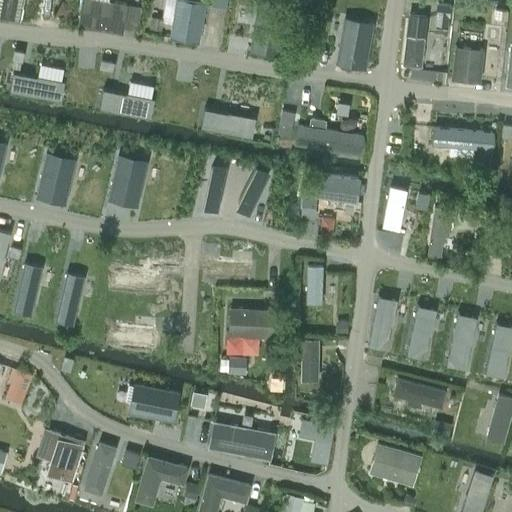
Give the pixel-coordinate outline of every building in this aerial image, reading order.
[(23,0),(0,0),(0,14),(20,18),(23,0)] [(66,17),(73,5),(64,0),(61,0),(55,11),(66,17)] [(81,0),(78,24),(121,31),(126,3),(110,0),(81,0)] [(175,0),(170,36),(197,41),(204,1),(198,0),(175,0)] [(449,4),(435,2),(434,16),(433,26),(446,27),(447,17),(448,17),(449,4)] [(255,6),(248,46),(278,51),(284,10),(255,6)] [(505,10),(494,9),(493,17),(504,18),(505,10)] [(403,61),(419,63),(425,16),(409,14),(403,61)] [(343,18),(335,61),(361,66),(369,23),(343,18)] [(451,77),(479,80),(483,48),(455,45),(451,77)] [(12,78),(9,90),(60,100),(63,84),(37,79),(37,77),(13,72),(12,76),(12,78)] [(101,95),(99,107),(150,117),(153,101),(127,96),(127,94),(102,89),(102,93),(101,95)] [(204,112),(202,125),(252,135),(256,118),(230,113),(230,112),(205,107),(205,110),(204,112)] [(361,134),(323,128),(324,120),(311,117),(309,126),(298,124),(295,141),(359,151),(361,134)] [(434,126),(432,142),(449,144),(448,153),(478,155),(477,163),(489,163),(490,147),(492,131),(434,126)] [(45,156),(37,195),(64,201),(73,162),(45,156)] [(116,159),(108,198),(135,204),(144,165),(116,159)] [(302,169),(298,192),(315,194),(356,200),(358,178),(318,172),(302,169)] [(389,185),(382,225),(398,228),(405,188),(389,185)] [(417,190),(415,196),(417,200),(426,202),(428,192),(417,190)] [(300,196),(299,218),(314,218),(315,196),(300,196)] [(427,253),(439,255),(446,207),(434,205),(427,253)] [(458,214),(456,224),(471,226),(473,216),(458,214)] [(0,228),(0,255),(2,256),(9,231),(0,228)] [(206,261),(205,279),(249,282),(250,264),(206,261)] [(24,262),(13,309),(30,313),(41,266),(24,262)] [(305,265),(305,305),(320,305),(321,265),(305,265)] [(113,271),(112,289),(156,292),(158,274),(113,271)] [(66,272),(56,319),(73,323),(83,276),(66,272)] [(114,290),(113,306),(158,309),(160,293),(114,290)] [(378,300),(367,347),(384,350),(389,326),(387,326),(393,303),(378,300)] [(229,332),(276,334),(277,311),(230,308),(229,332)] [(416,310),(405,356),(422,360),(427,336),(426,336),(431,313),(416,310)] [(456,319),(446,366),(463,369),(468,345),(466,345),(471,322),(456,319)] [(334,321),(334,333),(345,333),(345,322),(334,321)] [(109,328),(108,345),(152,348),(154,330),(109,328)] [(495,329),(484,375),(501,379),(507,355),(505,355),(510,332),(495,329)] [(302,338),(301,377),(316,378),(317,338),(302,338)] [(227,375),(244,375),(244,358),(228,357),(227,375)] [(16,368),(6,394),(21,399),(31,373),(16,368)] [(420,399),(440,404),(444,389),(397,377),(393,392),(410,397),(409,402),(418,405),(420,399)] [(139,384),(134,410),(173,417),(178,391),(139,384)] [(337,394),(328,392),(326,402),(335,404),(337,394)] [(485,437),(503,442),(511,408),(511,396),(497,392),(485,437)] [(204,396),(191,393),(188,406),(202,409),(204,396)] [(209,445),(264,456),(269,429),(214,419),(209,445)] [(326,422),(307,419),(304,433),(323,437),(326,422)] [(447,436),(450,423),(436,420),(433,433),(447,436)] [(82,440),(60,433),(46,428),(38,453),(51,458),(47,471),(70,478),(81,444),(81,443),(82,440)] [(99,442),(85,486),(101,492),(116,447),(99,442)] [(370,469),(411,481),(419,454),(377,442),(370,469)] [(182,481),(186,466),(148,455),(135,497),(151,501),(159,475),(182,481)] [(474,467),(460,511),(480,511),(493,473),(474,467)] [(242,499),(247,483),(208,473),(197,511),(214,511),(219,493),(242,499)] [(186,481),(181,496),(184,496),(183,501),(192,504),(198,484),(186,481)] [(286,492),(281,510),(288,511),(298,511),(303,497),(286,492)] [(405,494),(403,502),(412,505),(415,497),(405,494)]
